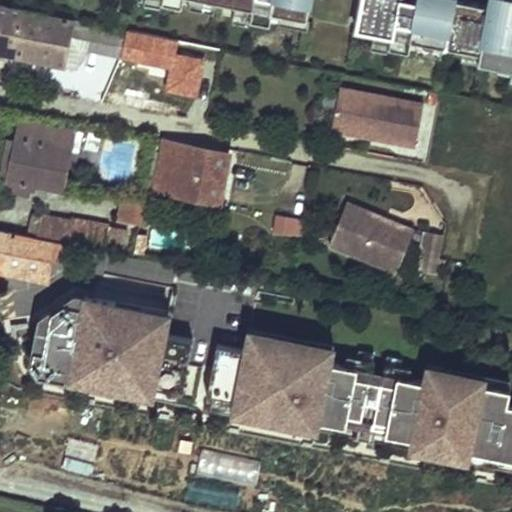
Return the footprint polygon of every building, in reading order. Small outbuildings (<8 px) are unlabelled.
[(147,0),(146,7),(162,10),(163,5),(164,0),(147,0)] [(164,0),(163,5),(183,9),(184,0),(205,0),(219,3),(238,6),(254,10),(252,23),(271,26),(273,14),(281,16),(306,21),(308,22),(312,0),(164,0)] [(192,0),(191,11),(216,16),(219,3),(205,0),(192,0)] [(363,0),(357,30),(375,34),(393,38),(391,50),(411,54),(413,41),(420,42),(446,48),(449,47),(459,2),(458,0),(419,0),(418,0),(417,6),(419,6),(417,15),(400,12),(402,4),(405,5),(405,0),(363,0)] [(405,0),(405,5),(402,4),(400,12),(417,15),(419,6),(417,6),(418,0),(419,0),(405,0)] [(511,0),(494,0),(493,9),(459,2),(449,47),(483,54),(481,61),(511,67),(511,0)] [(90,41),(94,26),(0,6),(0,56),(65,68),(69,47),(71,37),(90,41)] [(96,16),(107,18),(109,8),(98,6),(96,16)] [(234,24),(251,28),(252,23),(254,10),(238,6),(234,24)] [(281,16),(280,25),(304,30),(309,31),(311,22),(308,22),(306,21),(281,16)] [(129,40),(129,31),(94,26),(90,41),(89,51),(123,57),(129,40)] [(134,41),(129,40),(123,57),(169,65),(175,38),(136,28),(134,41)] [(375,34),(373,51),(390,54),(391,50),(393,38),(375,34)] [(69,47),(89,51),(90,41),(71,37),(69,47)] [(193,41),(175,38),(169,65),(188,70),(193,41)] [(420,42),(418,53),(444,59),(446,48),(420,42)] [(417,145),(425,102),(342,86),(334,129),(417,145)] [(77,132),(22,119),(17,141),(10,139),(1,177),(9,179),(31,184),(63,192),(77,132)] [(231,146),(161,135),(153,191),(220,202),(231,146)] [(31,184),(9,179),(6,190),(28,195),(31,184)] [(140,223),(144,202),(124,198),(120,220),(140,223)] [(410,226),(347,199),(329,244),(391,273),(410,226)] [(298,236),(301,217),(274,214),(271,233),(298,236)] [(38,231),(69,239),(73,221),(40,217),(38,231)] [(69,239),(124,250),(128,229),(73,221),(69,239)] [(73,243),(0,229),(0,273),(46,282),(51,255),(69,258),(73,243)] [(441,257),(446,234),(427,230),(420,269),(443,274),(446,258),(441,257)] [(78,294),(54,311),(46,351),(37,349),(32,372),(86,382),(87,372),(128,380),(127,384),(156,390),(157,386),(181,391),(185,392),(195,339),(167,333),(169,326),(142,320),(143,314),(117,309),(118,302),(78,294)] [(142,320),(169,326),(171,313),(118,302),(117,309),(143,314),(142,320)] [(46,351),(54,311),(43,318),(37,349),(46,351)] [(251,333),(249,342),(276,347),(277,341),(278,337),(254,332),(253,334),(251,333)] [(511,401),(510,401),(511,394),(485,389),(486,382),(446,374),(428,371),(427,380),(413,377),(414,368),(404,366),(388,363),(384,382),(372,379),(376,360),(360,357),(350,355),(348,364),(333,361),(335,352),(317,349),(277,341),(276,347),(249,342),(248,349),(220,344),(209,396),(216,398),(238,402),(237,406),(265,412),(266,408),(290,413),(288,422),(303,425),(305,416),(362,427),(368,400),(380,402),(374,429),(431,441),(429,451),(445,454),(447,444),(471,448),(470,453),(499,458),(499,454),(511,456),(511,401)] [(319,341),(317,349),(335,352),(336,344),(319,341)] [(362,349),(360,357),(376,360),(377,352),(362,349)] [(390,355),(388,363),(404,366),(405,358),(390,355)] [(430,363),(428,371),(446,374),(447,366),(430,363)] [(87,372),(86,382),(126,390),(127,384),(128,380),(87,372)] [(485,389),(511,394),(511,391),(511,386),(511,382),(487,377),(486,382),(485,389)] [(179,401),(181,391),(157,386),(156,390),(155,396),(179,401)] [(237,406),(238,402),(216,398),(214,408),(236,412),(237,406)] [(305,416),(303,425),(429,451),(431,441),(374,429),(380,402),(368,400),(362,427),(305,416)] [(264,418),(288,422),(290,413),(266,408),(265,412),(264,418)] [(470,453),(471,448),(447,444),(445,454),(469,459),(470,453)] [(511,466),(511,456),(499,454),(499,458),(497,464),(511,466)]
